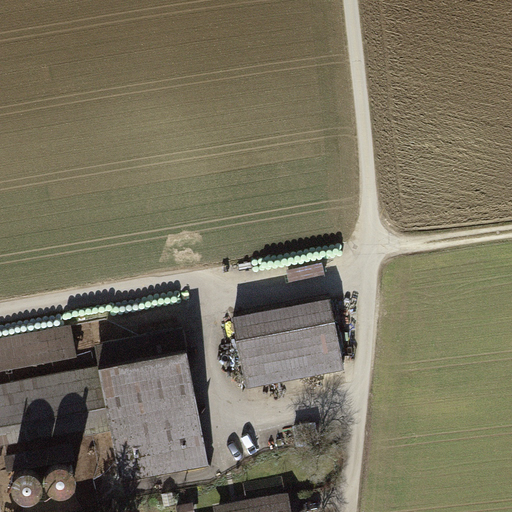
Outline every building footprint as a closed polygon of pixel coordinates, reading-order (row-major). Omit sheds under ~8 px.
[(328,295),(231,315),(245,385),(342,366),(328,295)] [(0,367),(78,352),(72,322),(0,336),(0,367)] [(100,360),(0,379),(0,447),(85,430),(86,436),(113,431),(123,483),(211,466),(184,327),(97,345),(100,360)] [(73,493),(76,488),(77,483),(76,478),(74,473),(70,470),(65,468),(60,467),(55,468),(51,471),(48,475),(46,479),(46,484),(47,489),(50,493),(54,496),(58,497),(64,497),(69,496),(73,493)] [(40,500),(43,496),(44,491),(44,485),(41,481),(38,477),(33,475),(28,474),(23,476),(18,479),(15,482),(14,487),(14,492),(15,496),(18,500),(21,503),(26,505),(31,505),(36,503),(40,500)] [(292,511),(289,492),(213,506),(214,511),(292,511)]
